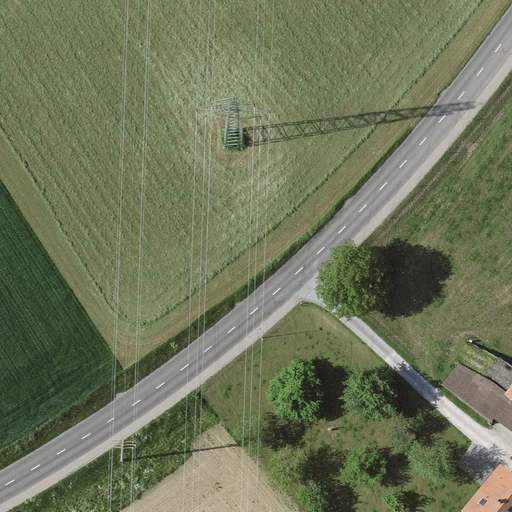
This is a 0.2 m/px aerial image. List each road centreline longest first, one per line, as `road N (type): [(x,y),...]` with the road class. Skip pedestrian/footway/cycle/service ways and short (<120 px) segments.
road 1 (tertiary): [(296,273),(204,351),(0,484)]
road 2 (tertiary): [(511,30),(426,137),(296,273)]
road 3 (residential): [(296,273),(488,448)]
